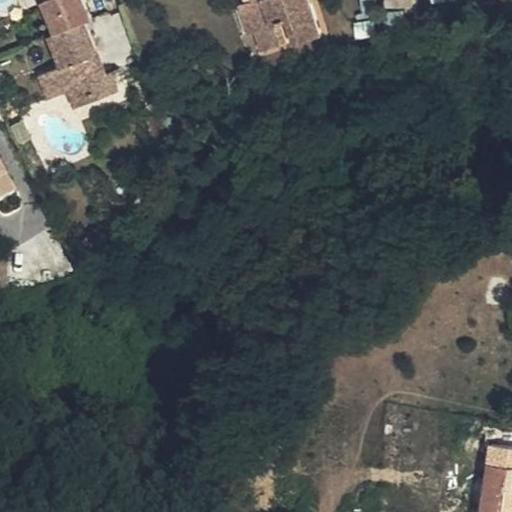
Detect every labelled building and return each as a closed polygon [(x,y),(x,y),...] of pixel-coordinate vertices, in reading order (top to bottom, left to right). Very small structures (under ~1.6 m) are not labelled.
[(53,95),(71,88),(91,81),(98,99),(121,89),(114,71),(108,73),(88,20),(93,17),(86,0),(42,0),(43,1),(45,0),(49,0),(61,29),(55,32),(66,63),(45,72),(53,95)] [(45,0),(43,1),(55,32),(61,29),(49,0),(45,0)] [(252,0),(244,3),(248,14),(261,7),(258,0),(252,0)] [(292,43),(324,32),(314,0),(274,0),(261,7),(267,23),(260,26),(261,29),(267,48),(291,40),(292,43)] [(261,7),(248,14),(253,31),(261,29),(260,26),(267,23),(261,7)] [(91,81),(71,88),(78,107),(98,99),(91,81)] [(0,159),(0,196),(16,187),(0,159)] [(511,511),(511,462),(499,465),(504,511),(511,511)]
